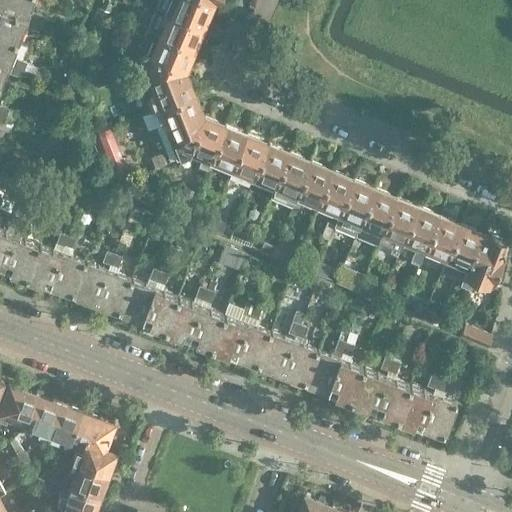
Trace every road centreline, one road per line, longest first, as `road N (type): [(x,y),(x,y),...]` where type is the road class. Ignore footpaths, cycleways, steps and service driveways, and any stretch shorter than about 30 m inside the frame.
road 1 (track): [(98,0),(71,68),(110,184),(511,356)]
road 2 (secondary): [(466,503),(0,320)]
road 3 (residential): [(511,193),(268,87),(239,49),(254,0)]
road 4 (residential): [(466,503),(511,379)]
